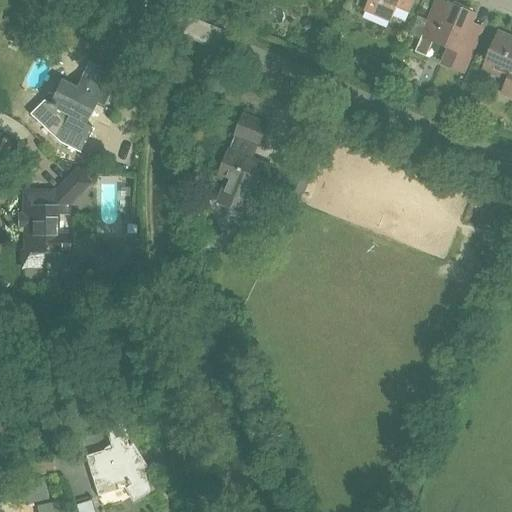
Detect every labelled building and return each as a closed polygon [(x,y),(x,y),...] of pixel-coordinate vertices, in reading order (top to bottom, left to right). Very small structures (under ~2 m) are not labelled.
[(409,13),(415,0),(369,0),(364,12),(391,23),(398,9),(409,13)] [(425,30),(423,36),(434,40),(434,41),(450,48),(443,63),(464,72),(475,46),(464,42),(476,15),(450,4),(449,5),(438,1),(431,17),(419,12),(414,25),(425,30)] [(511,37),(499,32),(483,70),(508,81),(502,94),(511,98),(511,37)] [(84,123),(95,102),(103,106),(110,93),(101,89),(82,80),(77,91),(61,83),(51,104),(43,100),(30,114),(58,142),(80,153),(94,127),(84,123)] [(236,136),(231,151),(230,150),(219,178),(225,181),(217,202),(246,214),(255,192),(263,195),(274,167),(254,160),(259,145),(262,146),(270,125),(243,115),(235,136),(236,136)] [(0,159),(8,159),(7,140),(0,140),(0,159)] [(56,237),(56,216),(71,216),(71,204),(93,183),(78,167),(55,189),(21,189),(22,213),(18,213),(18,228),(23,228),(23,252),(23,270),(70,270),(70,257),(94,257),(93,236),(56,237)] [(81,325),(66,338),(76,350),(91,337),(81,325)] [(0,360),(0,377),(16,387),(23,374),(0,360)] [(52,395),(37,401),(56,445),(71,439),(52,395)] [(86,457),(98,494),(112,489),(112,483),(125,480),(135,499),(148,490),(143,467),(130,448),(128,449),(121,425),(106,428),(113,449),(86,457)] [(93,511),(90,502),(76,505),(78,511),(93,511)]
